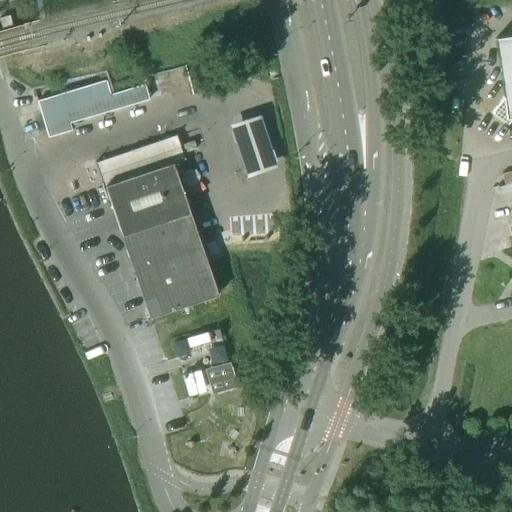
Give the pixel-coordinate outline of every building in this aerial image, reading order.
[(9,15),(0,16),(0,21),(1,28),(12,25),(9,15)] [(491,113),(507,124),(511,118),(511,117),(511,35),(494,39),(502,96),(491,113)] [(105,79),(36,99),(43,122),(47,136),(70,129),(68,122),(149,98),(147,91),(144,83),(139,85),(110,93),(105,79)] [(239,120),(228,124),(246,177),(269,170),(269,169),(277,167),(259,114),(252,116),(239,120)] [(185,158),(176,134),(95,162),(103,186),(172,162),(185,158)] [(182,144),(185,152),(196,148),(193,141),(182,144)] [(120,236),(148,318),(217,295),(198,240),(189,213),(172,162),(103,186),(120,236)] [(215,241),(206,244),(210,255),(219,252),(215,241)] [(207,331),(184,338),(184,340),(186,347),(210,341),(207,331)] [(218,366),(205,369),(212,392),(237,385),(231,362),(218,366)] [(193,373),(183,376),(189,396),(198,394),(193,373)]
